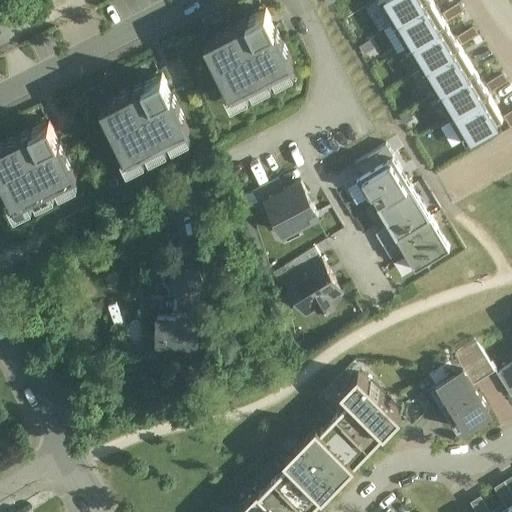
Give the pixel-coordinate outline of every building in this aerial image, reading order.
[(429,0),(382,0),(395,21),(429,0)] [(447,24),(432,0),(429,0),(395,21),(410,46),(447,24)] [(266,7),(205,38),(233,93),(257,80),(294,61),(266,7)] [(462,49),(447,24),(410,46),(425,71),(462,49)] [(477,74),(462,49),(425,71),(440,96),(477,74)] [(163,71),(101,102),(129,157),(191,126),(163,71)] [(492,99),(477,74),(440,96),(455,121),(492,99)] [(507,125),(492,99),(455,121),(471,146),(507,125)] [(50,117),(0,142),(0,171),(16,203),(78,172),(50,117)] [(378,202),(412,182),(387,140),(356,159),(363,170),(357,174),(370,195),(372,193),(378,202)] [(328,212),(308,175),(273,195),(294,231),(328,212)] [(376,230),(384,242),(431,214),(412,182),(378,202),(390,222),(376,230)] [(431,214),(384,242),(390,253),(406,244),(417,262),(449,243),(431,214)] [(331,253),(291,278),(310,308),(351,283),(331,253)] [(175,284),(182,289),(194,290),(201,285),(205,280),(206,272),(203,264),(197,258),(189,256),(180,259),(174,265),(172,276),(175,284)] [(162,306),(160,332),(199,335),(201,309),(193,309),(194,290),(182,289),(181,307),(162,306)] [(494,369),(476,339),(455,352),(463,365),(430,384),(457,430),(492,409),(475,380),(494,369)] [(511,363),(497,373),(511,398),(511,397),(511,363)] [(389,429),(405,413),(360,369),(344,385),(355,395),(389,429)] [(373,445),(389,429),(355,395),(339,411),(373,445)] [(357,460),(373,445),(339,411),(323,426),(357,460)] [(342,476),(357,460),(323,426),(318,421),(302,437),(342,476)] [(326,492),(342,476),(302,437),(286,452),(292,458),(326,492)] [(310,507),(326,492),(292,458),(276,473),(310,507)] [(283,511),(305,511),(310,507),(276,473),(260,489),(283,511)] [(248,511),(283,511),(260,489),(243,506),(248,511)]
